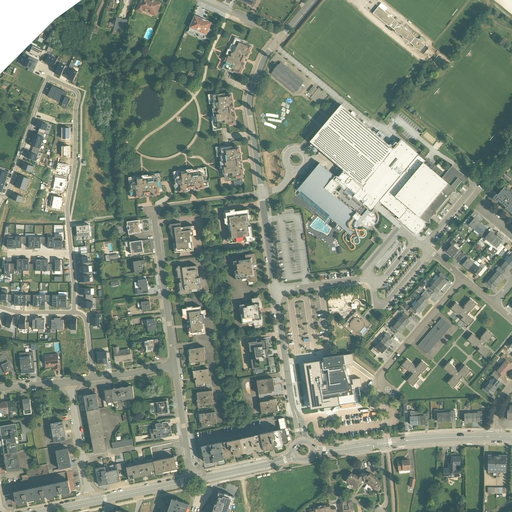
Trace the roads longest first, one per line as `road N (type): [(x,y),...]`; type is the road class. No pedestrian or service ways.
road 1 (residential): [(311,0),(264,56),(248,101),(292,406)]
road 2 (residential): [(0,201),(48,78),(77,93),(67,200),(73,313)]
road 3 (residential): [(174,364),(152,208)]
road 4 (residential): [(387,389),(378,376),(463,279)]
road 5 (residential): [(90,502),(70,381)]
